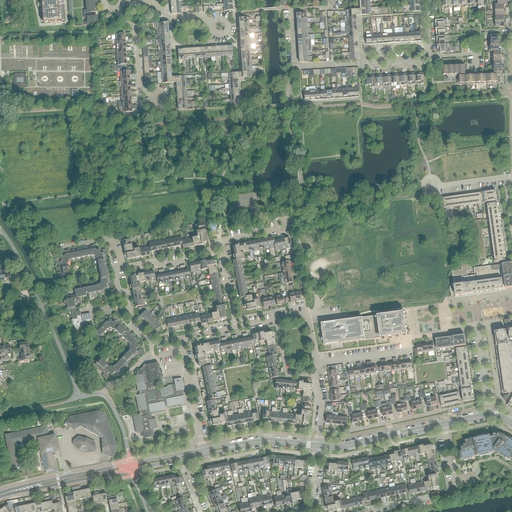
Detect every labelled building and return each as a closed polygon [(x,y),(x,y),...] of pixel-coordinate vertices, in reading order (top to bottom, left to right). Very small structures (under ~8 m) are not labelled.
[(42,0),(44,22),(64,21),(63,0),(42,0)] [(92,10),(92,11),(96,11),(95,0),(85,0),(87,10),(92,10)] [(452,8),(451,6),(450,0),(443,0),(443,6),(445,6),(446,9),(452,8)] [(450,0),(451,6),(453,6),(454,8),(460,8),(459,5),(458,0),(450,0)] [(92,10),(87,10),(83,10),(83,18),(87,18),(87,22),(84,22),(84,25),(89,25),(89,24),(97,23),(97,17),(92,17),(92,14),(93,14),(92,14),(92,11),(92,10)] [(444,28),(444,26),(447,26),(446,20),(435,20),(435,26),(438,26),(438,28),(444,28)] [(445,36),(445,34),(447,34),(447,28),(444,28),(438,28),(435,28),(436,34),(438,34),(439,36),(445,36)] [(111,40),(115,40),(125,39),(124,38),(124,34),(119,34),(118,31),(111,31),(111,34),(111,40)] [(495,32),(490,32),(490,35),(489,35),(489,52),(492,52),(493,73),(499,73),(499,76),(501,76),(501,73),(502,73),(501,51),(499,51),(498,35),(495,35),(495,32)] [(439,42),(439,44),(439,45),(445,44),(445,42),(448,42),(448,36),(445,36),(439,36),(436,37),(436,43),(439,42)] [(439,45),(439,44),(436,45),(437,51),(440,50),(440,53),(450,52),(450,50),(448,50),(448,44),(445,44),(439,45)] [(33,63),(33,69),(38,69),(38,64),(40,64),(40,56),(37,56),(34,56),(34,52),(30,53),(31,57),(29,57),(30,63),(33,63)] [(113,65),(113,69),(121,68),(121,65),(126,65),(126,61),(126,59),(116,60),(117,65),(113,65)] [(443,75),(465,74),(465,70),(468,70),(467,63),(464,63),(464,66),(442,67),(443,75)] [(119,71),(119,77),(132,76),(132,75),(129,75),(129,71),(126,71),(126,68),(121,68),(113,69),(113,72),(119,71)] [(409,76),(407,76),(407,83),(410,82),(410,85),(416,85),(416,82),(415,82),(415,76),(415,73),(409,74),(409,76)] [(417,76),(415,76),(415,82),(416,82),(418,82),(418,85),(424,84),(423,73),(417,73),(417,76)] [(13,85),(26,85),(26,74),(14,74),(13,85)] [(393,77),(391,77),(391,84),(393,84),(394,86),(400,86),(399,83),(399,77),(399,74),(393,75),(393,77)] [(401,77),(399,77),(399,83),(401,83),(402,86),(408,85),(407,83),(407,76),(407,74),(401,74),(401,77)] [(377,78),(375,79),(375,85),(377,85),(377,87),(383,87),(383,84),(383,78),(383,75),(377,76),(377,78)] [(385,78),(383,78),(383,84),(385,84),(386,87),(392,86),(391,84),(391,77),(391,75),(385,75),(385,78)] [(497,75),(459,76),(459,79),(456,79),(457,84),(459,84),(459,85),(500,83),(500,79),(498,79),(497,75)] [(375,87),(375,85),(375,79),(375,76),(369,76),(369,79),(366,79),(367,85),(369,85),(369,88),(375,87)] [(131,107),(121,107),(122,113),(118,113),(118,116),(126,116),(126,112),(131,112),(131,109),(136,109),(136,106),(134,107),(134,108),(131,108),(131,107)] [(495,191),(442,198),(444,208),(497,201),(495,191)] [(497,204),(497,203),(487,205),(495,262),(505,261),(506,261),(498,203),(497,204)] [(475,224),(480,256),(482,255),(482,259),(486,258),(480,220),(477,221),(478,224),(475,224)] [(206,242),(204,229),(195,230),(197,237),(191,238),(193,246),(201,245),(201,244),(206,242)] [(242,252),(247,251),(246,243),(238,245),(238,246),(233,247),(235,260),(241,259),(244,259),(242,252)] [(132,250),(131,244),(123,246),(125,254),(126,254),(127,260),(141,257),(139,248),(132,250)] [(109,273),(108,270),(107,271),(106,265),(107,265),(106,262),(106,263),(105,260),(106,260),(105,257),(105,258),(104,255),(107,255),(106,250),(105,249),(102,250),(102,253),(101,253),(99,252),(100,251),(98,249),(97,250),(95,249),(94,245),(91,246),(91,247),(87,248),(86,247),(84,248),(82,249),(81,248),(76,249),(77,250),(74,250),(71,250),(72,251),(69,251),(69,250),(64,251),(65,255),(63,257),(62,256),(60,259),(62,259),(60,261),(59,262),(58,258),(55,259),(54,260),(55,265),(58,264),(59,267),(58,267),(58,269),(59,269),(60,272),(59,272),(59,275),(60,274),(61,277),(62,277),(63,279),(69,278),(68,272),(69,271),(69,269),(68,270),(67,265),(69,262),(69,263),(70,262),(69,262),(71,259),(74,259),(75,260),(77,259),(76,258),(85,257),(85,258),(87,257),(87,256),(91,255),(93,257),(92,258),(93,258),(94,257),(97,259),(98,264),(97,264),(97,266),(98,266),(100,273),(99,274),(99,276),(100,275),(101,280),(99,282),(98,282),(97,283),(98,283),(97,286),(93,286),(93,285),(91,286),(91,287),(87,288),(88,296),(91,296),(91,295),(93,295),(96,295),(96,294),(98,294),(98,295),(104,294),(103,290),(104,288),(105,289),(107,286),(106,285),(107,284),(108,283),(109,287),(112,286),(113,285),(112,280),(109,281),(109,278),(110,278),(109,275),(108,276),(108,273),(109,273)] [(213,259),(206,261),(208,269),(216,268),(215,265),(214,265),(213,259)] [(199,271),(208,269),(206,261),(197,263),(199,271)] [(199,271),(197,263),(189,264),(190,273),(199,271)] [(460,263),(461,270),(452,271),(452,274),(453,274),(453,277),(461,276),(461,273),(465,273),(465,272),(467,271),(466,264),(464,264),(463,263),(460,263)] [(477,279),(478,289),(479,292),(484,292),(484,291),(488,290),(488,291),(489,291),(489,290),(493,289),(493,290),(498,290),(498,284),(502,283),(503,289),(511,287),(511,263),(502,265),(490,266),(473,268),(474,273),(476,273),(477,279)] [(218,278),(216,268),(208,269),(210,280),(218,278)] [(0,281),(5,280),(4,278),(10,277),(9,269),(0,269),(0,281)] [(144,282),(143,273),(135,275),(135,276),(129,277),(132,291),(140,289),(139,283),(144,282)] [(453,286),(449,287),(451,296),(455,296),(475,293),(474,289),(478,289),(477,279),(475,279),(475,277),(475,275),(473,276),(472,276),(468,276),(453,278),(453,284),(453,283),(450,284),(450,286),(453,286)] [(212,291),(220,289),(218,278),(210,280),(212,291)] [(91,320),(89,313),(79,315),(78,311),(76,311),(74,304),(81,302),(80,297),(86,296),(84,288),(74,290),(75,295),(70,296),(70,299),(65,300),(67,310),(70,310),(72,320),(71,320),(72,325),(73,325),(74,330),(81,329),(80,324),(83,323),(83,326),(91,325),(90,320),(91,320)] [(222,300),(220,289),(212,291),(214,302),(222,300)] [(251,295),(248,296),(248,297),(243,298),(244,305),(245,305),(247,311),(260,308),(259,300),(252,301),(251,295)] [(216,312),(225,311),(222,300),(214,302),(216,312)] [(140,316),(144,320),(149,314),(145,310),(140,316)] [(226,318),(225,311),(216,312),(218,321),(221,320),(221,319),(226,318)] [(216,312),(208,314),(210,322),(218,321),(216,312)] [(324,345),(407,334),(404,312),(321,323),(324,345)] [(148,324),(153,318),(149,314),(144,320),(148,324)] [(210,322),(208,314),(200,316),(202,324),(210,322)] [(95,329),(91,332),(91,333),(94,335),(95,333),(99,337),(102,334),(103,334),(105,333),(104,332),(107,329),(109,329),(109,330),(110,330),(110,329),(114,329),(117,332),(116,333),(118,334),(124,339),(124,340),(125,342),(126,341),(129,343),(129,346),(128,346),(128,347),(129,347),(129,351),(126,354),(125,353),(124,355),(119,361),(118,361),(116,362),(117,363),(115,365),(112,366),(112,365),(111,365),(111,366),(107,366),(104,363),(105,362),(103,361),(98,357),(93,361),(95,363),(94,364),(96,366),(96,367),(98,369),(98,368),(100,370),(99,370),(101,372),(102,372),(104,373),(102,376),(105,379),(106,379),(109,376),(106,374),(107,373),(110,373),(110,375),(113,375),(113,373),(115,373),(118,376),(120,373),(119,372),(122,369),(123,370),(125,368),(124,367),(126,366),(128,364),(129,362),(130,362),(132,360),(131,360),(133,358),(134,359),(135,357),(135,356),(137,354),(139,356),(142,353),(142,352),(139,349),(137,352),(136,351),(136,348),(138,348),(138,345),(136,346),(136,343),(139,340),(136,338),(135,339),(132,336),(133,335),(131,333),(130,334),(129,332),(127,330),(125,329),(125,328),(123,326),(123,327),(121,325),(122,325),(120,323),(119,323),(117,321),(119,319),(116,316),(115,316),(112,319),(114,321),(114,322),(111,322),(111,320),(108,320),(108,322),(106,322),(103,319),(101,322),(102,323),(99,326),(98,325),(96,327),(97,328),(95,329)] [(148,324),(152,327),(157,321),(153,318),(148,324)] [(161,325),(157,321),(152,327),(156,331),(161,325)] [(496,331),(497,341),(498,345),(499,359),(501,373),(504,394),(505,396),(505,399),(505,401),(506,402),(508,404),(511,407),(511,358),(510,358),(508,344),(507,339),(506,330),(496,331)] [(271,331),(257,334),(259,342),(265,341),(267,346),(275,344),(273,336),(272,336),(271,331)] [(437,350),(466,346),(466,345),(464,335),(455,337),(447,338),(438,339),(435,339),(437,350)] [(210,352),(208,343),(200,345),(200,346),(194,347),(197,361),(206,360),(204,353),(210,352)] [(423,353),(421,344),(416,345),(416,349),(413,349),(414,355),(417,355),(417,353),(423,353)] [(134,376),(136,383),(144,382),(145,389),(146,389),(146,388),(156,386),(156,383),(162,382),(161,375),(161,371),(159,371),(157,363),(146,365),(145,366),(141,368),(136,374),(136,376),(134,376)] [(327,367),(328,377),(337,375),(336,370),(336,366),(327,367)] [(144,382),(136,383),(137,391),(139,391),(139,395),(135,396),(138,411),(139,411),(139,414),(132,416),(136,433),(137,432),(137,434),(140,433),(141,437),(143,436),(144,438),(151,437),(151,436),(154,435),(152,429),(157,429),(155,419),(152,419),(151,415),(150,413),(165,410),(164,406),(167,405),(167,407),(185,404),(182,390),(184,390),(182,378),(173,380),(175,386),(171,387),(171,385),(167,386),(167,387),(157,389),(156,386),(146,388),(146,389),(145,389),(144,382)] [(339,388),(338,381),(329,382),(330,388),(330,387),(330,389),(339,388)] [(310,383),(303,383),(303,391),(302,397),(310,397),(311,389),(310,389),(310,383)] [(461,387),(461,391),(463,402),(473,400),(474,400),(472,386),(471,386),(461,387)] [(330,391),(331,396),(340,395),(339,388),(330,389),(330,391)] [(410,402),(412,410),(417,409),(415,400),(415,398),(411,399),(410,394),(404,395),(405,402),(411,400),(411,402),(410,402)] [(242,409),(240,409),(242,423),(248,422),(246,413),(243,413),(242,409)] [(295,416),(295,424),(302,425),(302,423),(308,424),(309,410),(301,409),(300,416),(295,416)] [(102,454),(105,455),(112,458),(116,446),(106,420),(104,414),(99,411),(93,412),(70,417),(65,423),(74,430),(79,426),(102,438),(102,454)] [(224,417),(225,417),(224,415),(218,416),(217,411),(208,412),(210,420),(211,420),(212,426),(226,423),(224,417)] [(231,411),(229,411),(232,425),(237,424),(235,415),(232,415),(231,411)] [(38,439),(43,466),(45,472),(52,471),(55,470),(52,456),(55,455),(54,451),(58,450),(55,435),(48,437),(46,427),(15,433),(8,435),(4,436),(10,467),(15,466),(18,466),(18,465),(14,447),(15,447),(14,447),(13,447),(12,444),(17,443),(38,439)] [(496,452),(498,453),(498,454),(507,461),(508,460),(511,462),(511,464),(511,463),(511,439),(509,437),(508,438),(501,434),(500,435),(498,433),(497,435),(494,433),(492,435),(490,436),(490,435),(487,436),(487,434),(475,437),(476,438),(473,439),(473,437),(467,439),(467,440),(465,441),(465,444),(462,445),(463,446),(460,446),(461,451),(460,452),(456,452),(457,457),(459,456),(460,460),(463,459),(463,460),(474,458),(474,457),(479,456),(480,457),(491,454),(491,453),(496,452)] [(94,451),(95,449),(94,442),(78,437),(73,441),(73,444),(78,450),(86,453),(94,451)] [(431,444),(424,446),(426,454),(427,459),(436,458),(434,449),(432,449),(431,444)] [(419,455),(426,454),(424,446),(417,447),(419,455)] [(411,457),(419,455),(417,447),(409,449),(411,457)] [(404,459),(411,457),(409,449),(402,450),(404,459)] [(397,466),(396,462),(394,452),(389,453),(389,456),(390,456),(391,463),(394,462),(395,467),(397,466)] [(427,459),(431,475),(436,473),(436,474),(439,473),(436,458),(427,459)] [(439,487),(436,474),(436,473),(431,475),(428,475),(429,482),(424,483),(426,491),(434,489),(433,488),(439,487)] [(420,492),(418,483),(416,483),(415,479),(412,479),(415,493),(420,492)] [(74,501),(91,497),(89,487),(72,490),(73,495),(74,500),(74,501)] [(210,498),(219,494),(218,491),(222,489),(221,487),(217,489),(208,492),(210,498)] [(289,489),(291,503),(297,502),(297,500),(296,500),(295,493),(292,493),(291,489),(289,489)] [(266,490),(263,491),(266,505),(272,504),(270,494),(267,495),(266,490)] [(286,504),(284,495),(281,495),(280,491),(278,491),(281,506),(286,504)] [(261,506),(259,496),(256,497),(255,492),(253,493),(255,507),(261,506)] [(102,503),(100,494),(92,496),(94,505),(102,503)] [(212,503),(226,497),(225,495),(220,497),(219,494),(210,498),(212,503)] [(328,511),(330,511),(344,509),(342,501),(334,502),(332,495),(324,497),(326,507),(328,507),(328,511)] [(214,508),(223,504),(222,501),(227,499),(226,497),(212,503),(214,508)] [(174,501),(177,506),(184,503),(182,498),(174,501)] [(245,511),(247,511),(251,511),(248,498),(249,502),(246,502),(245,498),(243,498),(245,511)] [(57,503),(52,504),(53,510),(61,508),(60,500),(57,501),(57,503)] [(225,509),(224,506),(229,504),(228,502),(223,504),(214,508),(216,511),(218,511),(219,511),(225,509)] [(187,508),(184,503),(177,506),(179,511),(187,508)]
